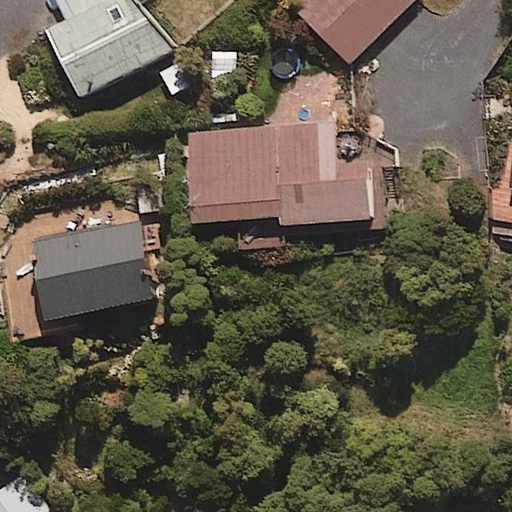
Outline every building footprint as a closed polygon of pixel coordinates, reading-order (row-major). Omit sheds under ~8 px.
[(51,38),(89,109),(183,58),(137,0),(59,0),(73,26),(51,38)] [(352,70),(420,0),(305,0),(293,13),(352,70)] [(341,132),(194,141),(200,237),(239,235),(241,275),(292,272),(289,238),(379,233),(375,171),(344,173),(341,132)] [(53,342),(164,319),(147,231),(35,253),(53,342)] [(21,479),(0,495),(0,511),(78,511),(62,492),(43,508),(21,479)]
